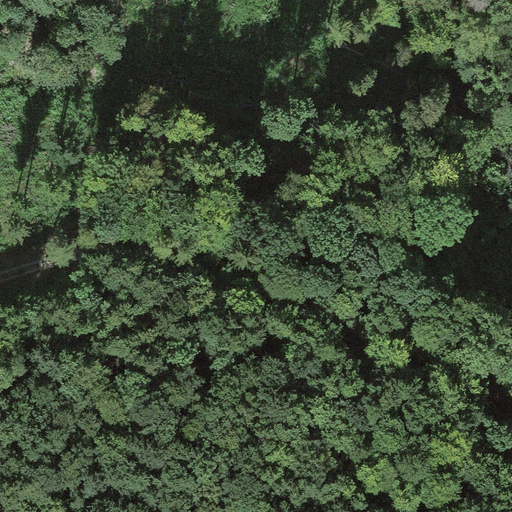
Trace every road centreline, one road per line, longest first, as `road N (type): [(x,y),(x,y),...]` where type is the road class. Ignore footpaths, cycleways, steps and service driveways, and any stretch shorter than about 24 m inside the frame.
road 1 (track): [(0,276),(102,242),(181,250),(511,398)]
road 2 (track): [(0,66),(116,72),(215,93)]
